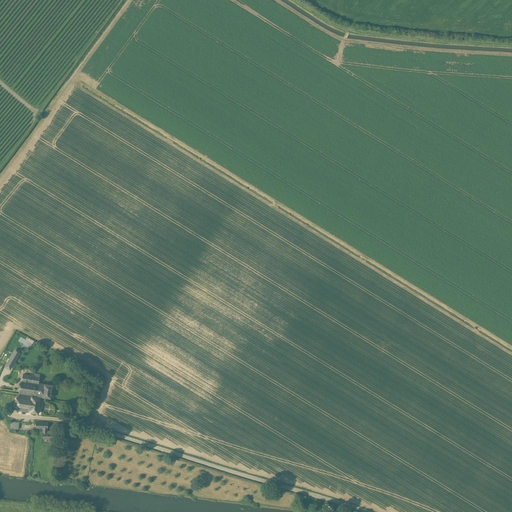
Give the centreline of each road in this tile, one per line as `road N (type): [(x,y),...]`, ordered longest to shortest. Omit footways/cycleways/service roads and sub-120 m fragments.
road 1 (unclassified): [(0,414),(73,422),(366,511)]
road 2 (track): [(290,0),(334,28),(371,36),(511,45)]
